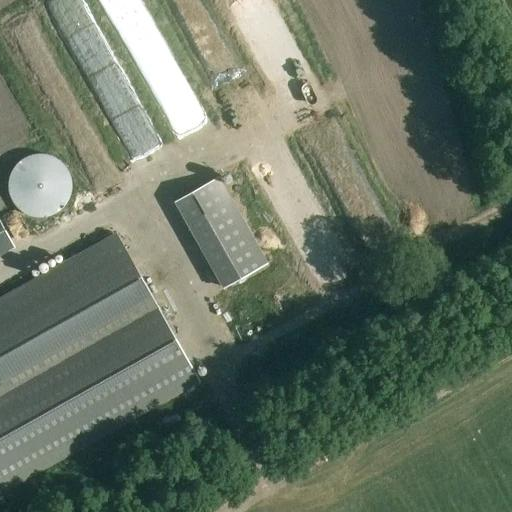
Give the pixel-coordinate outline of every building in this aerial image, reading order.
[(9,92),(15,106),(38,96),(32,82),(9,92)] [(298,117),(263,135),(293,194),(328,176),(298,117)] [(71,189),(71,186),(71,183),(71,180),(70,178),(68,173),(65,168),(64,166),(62,164),(60,162),(55,158),(50,156),(45,155),(39,154),(34,155),(29,156),(26,157),(21,160),(19,162),(17,164),(13,168),(11,173),(10,175),(8,180),(8,183),(8,186),(8,189),(8,191),(9,194),(10,197),(12,202),(13,204),(15,206),(17,208),(19,210),(21,212),(24,213),(29,216),(31,217),(34,217),(37,218),(39,218),(42,218),(45,217),(48,217),(50,216),(55,213),(58,212),(62,208),(65,204),(68,199),(70,194),(71,189)] [(223,288),(266,264),(218,179),(176,202),(223,288)] [(0,490),(197,381),(116,235),(0,300),(0,490)] [(192,305),(207,300),(200,281),(185,286),(192,305)]
